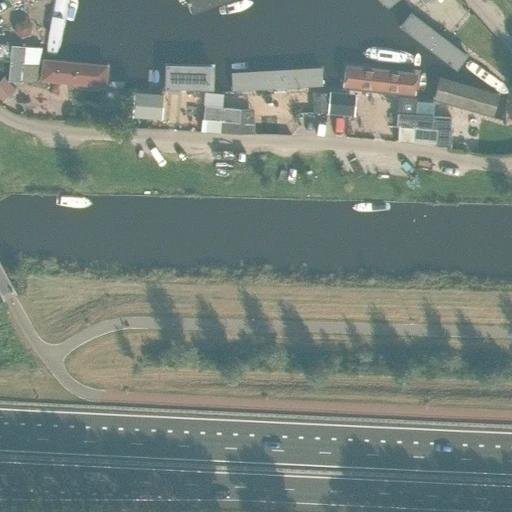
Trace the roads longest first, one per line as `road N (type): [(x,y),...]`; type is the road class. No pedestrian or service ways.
road 1 (residential): [(511,167),(189,139),(0,113)]
road 2 (trunk): [(511,459),(0,435)]
road 3 (trunk): [(0,476),(511,500)]
